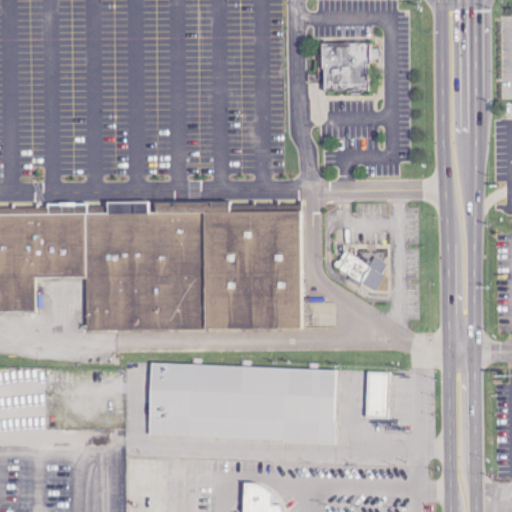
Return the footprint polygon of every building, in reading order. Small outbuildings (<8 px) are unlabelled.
[(323,43),(324,92),(371,91),(370,42),(323,43)] [(86,213),(108,212),(108,200),(150,200),(150,212),(206,211),(208,330),(88,333),(87,279),(86,213)] [(206,211),(302,209),(305,328),(208,330),(206,211)] [(0,213),(86,213),(87,279),(37,280),(37,314),(0,314),(0,213)] [(345,251),(335,266),(375,290),(390,265),(376,256),(370,266),(345,251)] [(152,361),(149,435),(333,443),(336,370),(152,361)] [(368,370),(390,371),(388,418),(366,417),(368,370)] [(241,511),(283,511),(284,507),(271,507),(271,488),(243,487),(241,511)]
